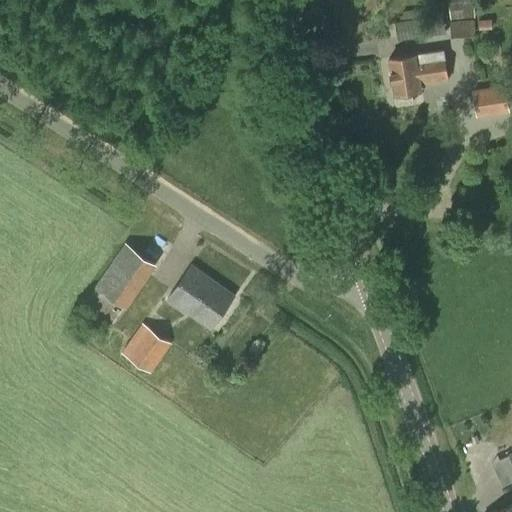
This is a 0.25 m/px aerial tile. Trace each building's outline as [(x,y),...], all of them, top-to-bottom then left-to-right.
[(448,0),(450,18),(475,17),(473,0),(448,0)] [(398,40),(446,32),(444,14),(395,21),(398,40)] [(450,39),(475,37),(474,20),(450,21),(450,39)] [(420,84),(448,80),(444,49),(389,57),(394,93),(396,93),(397,104),(413,102),(412,91),(421,89),(420,84)] [(472,90),(476,116),(508,111),(504,85),(472,90)] [(511,125),(478,135),(485,158),(511,150),(511,125)] [(127,308),(158,263),(125,242),(82,305),(110,325),(124,307),(127,308)] [(211,329),(217,321),(235,295),(192,265),(168,299),(211,329)] [(151,373),(172,343),(142,323),(121,352),(151,373)] [(511,511),(511,503),(492,511),(511,511)]
